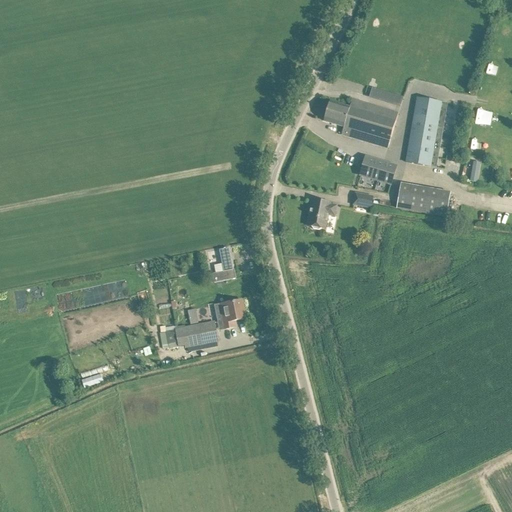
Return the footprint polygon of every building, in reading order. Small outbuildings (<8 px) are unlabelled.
[(406,162),(431,166),(442,102),(417,98),(406,162)] [(341,135),(351,138),(388,148),(398,113),(352,99),(350,107),(330,101),(324,121),(344,127),(341,135)] [(483,128),(486,119),(476,117),(474,126),(483,128)] [(366,157),(360,175),(391,185),(396,166),(366,157)] [(474,160),(470,180),(477,182),(481,162),(474,160)] [(396,209),(446,218),(451,192),(401,183),(396,209)] [(353,205),(371,208),(373,197),(355,193),(353,205)] [(307,226),(311,227),(313,229),(319,230),(322,229),(326,229),(329,213),(336,214),(337,205),(331,204),(331,203),(312,199),(307,226)] [(224,270),(214,272),(216,281),(235,277),(230,253),(221,255),(224,270)] [(220,305),(214,306),(218,324),(224,323),(225,329),(236,327),(235,321),(244,319),(243,312),(244,312),(242,300),(232,302),(220,305)] [(166,332),(168,344),(178,342),(178,347),(185,346),(185,347),(218,341),(215,323),(166,332)]
